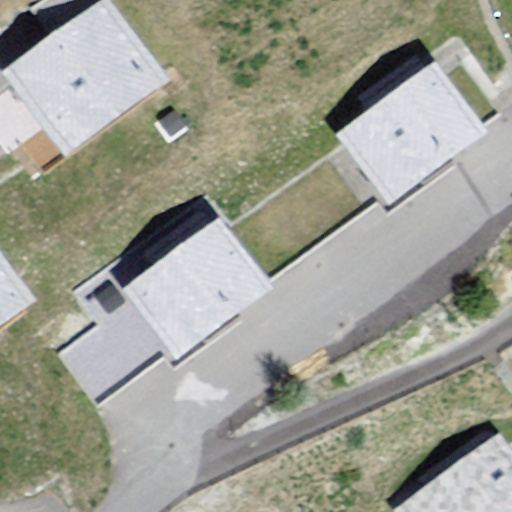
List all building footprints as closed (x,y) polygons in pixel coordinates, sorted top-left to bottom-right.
[(122,0),(121,0),(14,82),(81,170),(189,88),(122,0)] [(511,0),(501,0),(511,13),(511,0)] [(511,140),(458,71),(356,150),(411,221),(511,142),(511,140)] [(245,227),(144,301),(195,371),(296,298),(245,227)] [(0,233),(0,354),(57,313),(0,233)] [(511,511),(511,454),(497,436),(398,511),(511,511)]
